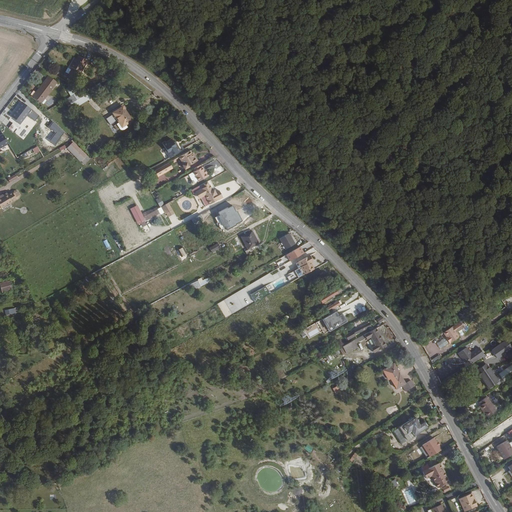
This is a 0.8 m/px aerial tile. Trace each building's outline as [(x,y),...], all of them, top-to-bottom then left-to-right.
[(71,67),(72,67),(66,78),(74,83),(75,82),(81,72),(79,71),(77,70),(79,67),(81,68),(84,63),(81,61),(73,57),(68,65),(71,67)] [(47,76),(32,96),(40,102),(41,101),(55,82),(47,76)] [(69,88),(73,96),(81,91),(83,90),(75,85),(69,88)] [(75,103),(89,94),(83,90),(81,91),(82,93),(72,99),(75,103)] [(29,108),(21,101),(9,116),(18,122),(29,108)] [(135,121),(126,107),(116,114),(122,123),(124,122),(127,127),(135,121)] [(0,150),(12,144),(11,143),(6,135),(0,137),(0,150)] [(171,153),(173,157),(184,151),(181,147),(180,145),(177,147),(176,144),(177,143),(174,139),(165,145),(167,148),(166,148),(169,154),(171,153)] [(78,156),(84,152),(76,143),(70,148),(78,156)] [(29,157),(40,151),(37,146),(26,153),(29,157)] [(193,151),(182,157),(187,165),(185,166),(188,170),(192,167),(192,166),(200,161),(198,156),(197,157),(195,155),(193,151)] [(78,156),(83,162),(88,157),(84,152),(78,156)] [(38,154),(29,159),(31,163),(40,159),(38,154)] [(158,171),(161,177),(171,171),(170,170),(173,168),(171,164),(158,171)] [(197,171),(196,172),(200,181),(201,182),(210,176),(209,174),(210,173),(208,170),(207,170),(205,167),(197,171)] [(200,181),(196,172),(191,175),(195,181),(194,182),(193,183),(194,185),(195,185),(197,184),(197,183),(200,181)] [(10,183),(19,178),(16,173),(8,178),(10,183)] [(208,196),(213,205),(225,198),(221,191),(218,193),(217,190),(215,191),(212,185),(199,192),(203,198),(208,196)] [(0,198),(0,202),(4,209),(19,199),(15,193),(10,195),(9,194),(3,198),(3,197),(0,198)] [(156,200),(160,207),(164,204),(160,197),(156,200)] [(169,205),(163,208),(167,215),(173,211),(169,205)] [(235,210),(225,215),(234,230),(243,225),(235,210)] [(261,245),(254,232),(243,238),(249,249),(250,250),(247,252),(249,255),(255,252),(254,249),(261,245)] [(293,238),(292,234),(282,239),(284,243),(293,238)] [(293,238),(284,243),(288,251),(298,246),(293,238)] [(219,243),(211,247),(214,252),(216,251),(222,248),(219,243)] [(299,263),(306,275),(314,270),(310,263),(313,262),(310,256),(299,263)] [(206,277),(199,280),(203,287),(212,282),(211,280),(208,281),(206,277)] [(12,280),(1,283),(4,292),(14,290),(12,280)] [(342,288),(327,297),(329,301),(345,292),(342,288)] [(360,298),(347,303),(347,305),(344,307),(345,310),(346,314),(353,312),(354,315),(365,312),(360,298)] [(218,303),(225,317),(232,314),(225,300),(218,303)] [(327,309),(330,313),(340,307),(337,303),(327,309)] [(5,310),(6,315),(18,312),(17,307),(5,310)] [(330,332),(349,323),(344,313),(339,316),(338,312),(324,319),(330,332)] [(372,328),(370,324),(346,337),(349,342),(356,338),(357,337),(356,336),(363,333),(372,328)] [(319,329),(317,325),(307,330),(309,335),(319,329)] [(461,339),(454,328),(446,334),(449,340),(448,341),(451,346),(461,339)] [(384,341),(377,330),(367,335),(369,339),(371,338),(375,345),(371,348),(375,353),(387,345),(384,341)] [(353,343),(355,346),(364,341),(362,338),(353,343)] [(435,348),(440,344),(436,338),(431,341),(435,348)] [(511,340),(511,339),(502,346),(505,351),(511,346),(511,340)] [(471,362),(474,366),(488,356),(482,348),(473,354),(469,348),(462,353),(466,359),(464,360),(468,365),(471,362)] [(434,363),(442,358),(440,355),(432,360),(434,363)] [(395,365),(386,370),(390,376),(399,371),(395,365)] [(484,365),(480,369),(489,382),(490,383),(489,384),(491,387),(492,388),(501,380),(502,380),(492,366),(487,369),(484,366),(484,365)] [(399,371),(390,376),(397,389),(403,386),(405,389),(413,383),(411,380),(406,384),(400,374),(400,373),(399,371)] [(405,389),(406,392),(415,386),(413,383),(405,389)] [(484,404),(487,409),(494,404),(490,396),(482,401),(484,404)] [(487,412),(490,416),(499,410),(494,404),(487,409),(489,411),(487,412)] [(417,420),(415,416),(392,431),(395,435),(417,420)] [(395,435),(401,445),(428,427),(424,421),(420,424),(417,420),(395,435)] [(434,437),(425,442),(430,451),(439,446),(434,437)] [(511,450),(506,442),(498,447),(506,460),(511,456),(511,450)] [(450,482),(441,464),(424,472),(427,480),(433,477),(439,488),(450,482)] [(472,493),(460,499),(465,511),(478,506),(472,493)]
